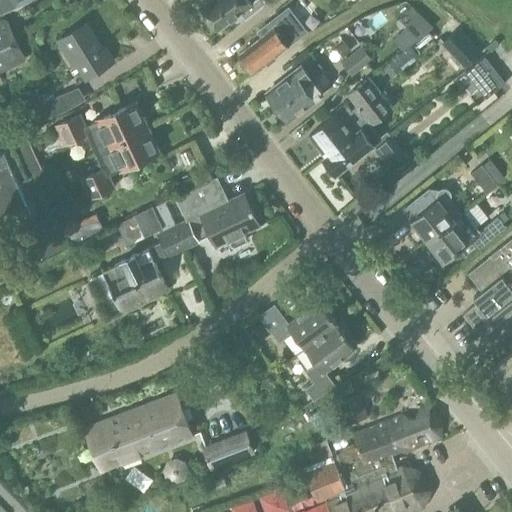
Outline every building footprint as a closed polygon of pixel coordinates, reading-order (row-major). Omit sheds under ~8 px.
[(0,0),(0,5),(2,10),(23,0),(0,0)] [(210,0),(205,5),(204,4),(200,7),(218,30),(240,13),(245,20),(267,3),(265,0),(254,0),(250,3),(248,0),(210,0)] [(433,26),(411,4),(396,20),(417,41),(433,26)] [(6,19),(0,22),(0,69),(24,59),(6,19)] [(273,27),(240,53),(253,71),(306,31),(298,20),(279,35),(273,27)] [(85,77),(113,60),(103,44),(100,46),(84,22),(57,39),(73,65),(76,63),(85,77)] [(479,52),(457,30),(444,43),(466,65),(479,52)] [(344,40),(335,47),(344,59),(341,61),(352,74),(373,58),(362,44),(353,52),(344,40)] [(389,61),(397,73),(419,56),(410,45),(396,55),(389,61)] [(484,56),(456,79),(477,105),(506,82),(484,56)] [(319,62),(305,72),(301,67),(265,93),(276,107),(311,81),(312,80),(325,70),(319,62)] [(384,67),(376,73),(379,77),(387,71),(384,67)] [(371,124),(393,107),(368,76),(346,94),(368,121),(371,124)] [(312,80),(311,81),(276,107),(286,121),(322,95),(311,80),(312,80)] [(66,108),(59,94),(34,106),(41,121),(66,108)] [(95,150),(146,126),(135,104),(136,103),(136,101),(97,119),(97,120),(85,125),(79,114),(56,124),(65,142),(86,132),(95,150)] [(325,156),(363,125),(347,105),(309,135),(325,156)] [(368,121),(363,125),(325,156),(323,158),(336,174),(373,145),(368,138),(376,131),(371,124),(368,121)] [(146,126),(95,150),(103,168),(81,178),(90,196),(113,185),(107,174),(120,168),(158,150),(157,148),(156,149),(146,126)] [(25,134),(12,141),(21,161),(34,154),(25,134)] [(392,171),(409,158),(391,134),(373,147),(392,171)] [(0,216),(25,206),(3,154),(0,154),(0,216)] [(498,184),(482,164),(471,172),(486,193),(498,184)] [(29,177),(21,181),(27,196),(37,191),(32,180),(30,177),(29,177)] [(174,226),(184,247),(197,241),(196,239),(209,233),(215,246),(227,240),(230,246),(234,247),(245,242),(246,238),(244,232),(258,225),(252,211),(253,211),(251,206),(250,207),(243,193),(226,201),(214,177),(174,196),(185,220),(174,226)] [(437,199),(436,201),(427,190),(405,207),(414,218),(410,221),(426,241),(453,219),(437,199)] [(163,227),(174,222),(164,201),(153,205),(163,227)] [(153,205),(135,214),(145,235),(163,227),(153,205)] [(506,226),(503,222),(508,217),(503,211),(497,216),(479,230),(464,211),(453,219),(426,241),(442,261),(476,235),(483,245),(506,226)] [(72,246),(104,229),(98,218),(66,235),(72,246)] [(184,247),(174,226),(158,233),(168,255),(184,247)] [(485,258),(466,273),(480,290),(472,297),(476,302),(462,314),(481,336),(511,311),(511,235),(485,257),(485,258)] [(120,311),(167,289),(148,248),(100,271),(120,311)] [(303,348),(335,323),(331,318),(333,317),(330,313),(328,314),(317,299),(286,323),(273,305),(259,316),(278,341),(291,331),(303,348)] [(338,328),(335,323),(303,348),(315,363),(305,370),(313,381),(304,388),(312,398),(332,385),(321,370),(352,347),(341,331),(343,330),(340,326),(338,328)] [(511,350),(489,369),(511,397),(511,350)] [(341,394),(354,390),(349,378),(338,385),(341,394)] [(83,428),(100,470),(191,435),(175,393),(83,428)] [(364,464),(391,454),(401,450),(405,451),(441,438),(441,424),(437,414),(429,405),(405,414),(352,433),(357,446),(364,464)] [(245,431),(202,447),(210,468),(252,452),(245,431)] [(364,464),(357,446),(332,456),(326,441),(310,447),(316,462),(303,467),(316,502),(326,498),(331,511),(413,511),(419,509),(420,506),(417,500),(425,496),(426,493),(416,472),(413,471),(405,475),(402,469),(399,467),(396,468),(391,454),(364,464)]
